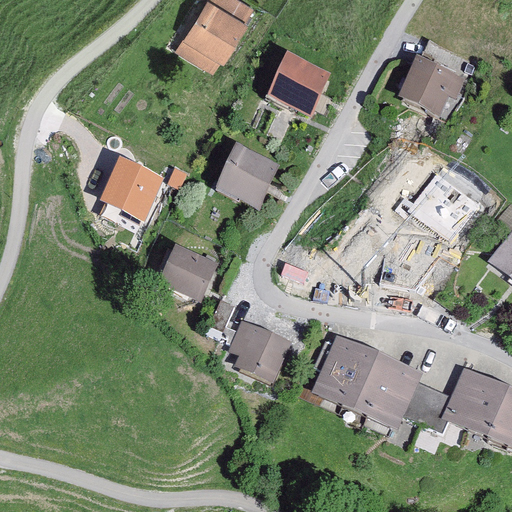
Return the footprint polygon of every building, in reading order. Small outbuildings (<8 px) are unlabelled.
[(212,72),(251,11),(234,0),(211,0),(179,50),(212,72)] [(329,78),(289,61),(270,102),(311,120),(329,78)] [(459,79),(420,62),(404,100),(443,116),(459,79)] [(277,160),(233,144),(216,189),(260,205),(277,160)] [(164,177),(118,156),(98,199),(144,220),(164,177)] [(501,226),(511,233),(511,238),(494,267),(511,278),(511,207),(511,208),(501,226)] [(214,263),(173,246),(157,284),(198,301),(214,263)] [(293,341),(243,322),(231,352),(243,357),(239,367),(277,382),(293,341)] [(430,377),(344,342),(320,398),(407,434),(411,424),(442,437),(457,402),(425,389),(430,377)] [(511,395),(468,377),(457,402),(449,421),(511,447),(511,395)]
